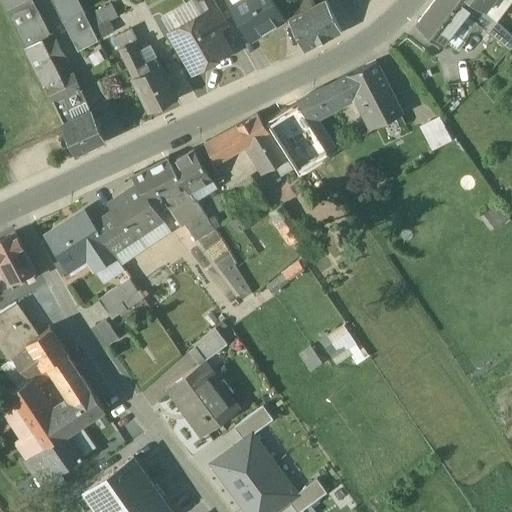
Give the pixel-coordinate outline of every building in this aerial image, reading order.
[(31,7),(27,0),(0,0),(0,4),(8,19),(31,7)] [(83,15),(74,0),(47,0),(77,56),(97,45),(85,21),(83,15)] [(269,0),(231,0),(227,2),(252,42),(284,23),(275,8),(269,0)] [(285,0),(269,0),(275,8),(286,1),(285,0)] [(438,0),(418,27),(430,37),(427,42),(435,48),(439,44),(443,47),(445,44),(466,19),(474,9),(463,0),(438,0)] [(463,0),(474,9),(483,15),(494,0),(463,0)] [(511,0),(494,0),(483,15),(495,25),(511,2),(511,0)] [(227,29),(211,1),(194,11),(200,20),(206,17),(216,35),(227,29)] [(113,6),(90,15),(101,41),(115,35),(110,22),(118,19),(113,6)] [(341,37),(325,6),(309,13),(324,44),(341,37)] [(31,7),(8,19),(25,52),(49,39),(31,7)] [(511,42),(495,26),(474,9),(466,19),(484,34),(510,54),(511,51),(511,42)] [(309,13),(285,25),(285,26),(287,25),(303,54),(324,44),(309,13)] [(200,20),(169,38),(178,54),(182,55),(188,66),(187,70),(190,74),(194,76),(201,72),(202,69),(209,65),(207,62),(214,58),(214,59),(217,60),(225,56),(226,52),(216,35),(206,17),(200,20)] [(484,34),(466,19),(445,44),(457,54),(470,37),(484,34)] [(130,34),(112,44),(117,56),(132,48),(132,49),(137,47),(130,34)] [(63,59),(52,38),(49,39),(25,52),(24,52),(36,78),(38,77),(45,91),(71,78),(62,59),(63,59)] [(132,48),(117,56),(132,85),(147,77),(132,49),(132,48)] [(375,67),(337,86),(346,105),(357,100),(375,134),(402,118),(375,67)] [(132,85),(131,85),(147,116),(175,102),(159,71),(147,77),(132,85)] [(71,78),(45,91),(52,107),(64,102),(80,94),(72,78),(71,78)] [(337,86),(323,93),(333,115),(347,107),(346,105),(337,86)] [(311,98),(298,107),(309,126),(333,115),(323,93),(311,98)] [(80,94),(64,102),(66,111),(72,125),(90,116),(80,94)] [(64,102),(52,107),(63,129),(72,125),(66,111),(64,102)] [(309,126),(298,107),(266,126),(300,179),(329,158),(309,126)] [(72,125),(63,129),(77,159),(104,146),(90,116),(72,125)] [(286,164),(257,118),(230,133),(242,151),(245,149),(263,177),(286,164)] [(450,145),(438,122),(420,131),(432,154),(450,145)] [(230,133),(204,148),(216,167),(242,151),(230,133)] [(194,154),(171,167),(186,191),(189,195),(209,183),(194,154)] [(168,162),(143,174),(158,204),(186,191),(171,167),(168,162)] [(143,174),(133,179),(140,189),(152,208),(158,204),(143,174)] [(251,185),(223,202),(233,217),(249,208),(262,201),(251,185)] [(140,189),(109,209),(114,216),(132,242),(161,223),(152,208),(140,189)] [(262,201),(249,208),(257,220),(270,212),(262,201)] [(249,208),(233,217),(241,230),(257,220),(249,208)] [(504,223),(495,211),(482,221),(491,233),(504,223)] [(294,232),(282,213),(269,220),(283,240),(294,232)] [(94,229),(84,215),(43,242),(66,276),(86,263),(94,275),(115,261),(111,256),(94,229)] [(114,216),(94,229),(111,256),(132,242),(114,216)] [(32,272),(14,237),(0,243),(0,270),(12,294),(36,281),(32,273),(32,272)] [(130,285),(100,304),(113,322),(142,303),(130,285)] [(15,308),(0,317),(0,335),(24,320),(15,308)] [(24,320),(0,335),(0,339),(4,346),(0,348),(0,351),(9,365),(13,362),(29,351),(26,347),(37,339),(24,320)] [(37,339),(26,347),(29,351),(13,362),(28,383),(30,382),(47,370),(66,357),(49,331),(37,339)] [(226,349),(214,333),(194,350),(204,365),(226,350),(226,349)] [(331,363),(355,345),(350,338),(333,350),(327,341),(319,347),(331,363)] [(66,357),(47,370),(54,381),(73,368),(66,357)] [(28,383),(13,362),(9,365),(7,366),(13,376),(6,381),(15,393),(28,383)] [(237,414),(203,366),(167,392),(201,440),(237,414)] [(73,368),(54,381),(71,406),(90,394),(73,368)] [(53,418),(30,382),(15,393),(8,398),(14,407),(4,415),(24,446),(18,451),(26,464),(67,438),(53,418)] [(71,406),(53,418),(67,438),(103,415),(90,394),(71,406)] [(8,398),(0,403),(0,409),(4,415),(14,407),(8,398)] [(263,411),(235,431),(244,444),(252,438),(272,423),(263,411)] [(67,438),(26,464),(43,489),(82,462),(67,438)] [(211,468),(232,498),(275,469),(252,438),(244,444),(211,468)] [(134,461),(84,495),(95,511),(116,511),(153,488),(134,461)] [(297,500),(275,469),(232,498),(242,511),(279,511),(288,506),(297,500)] [(297,500),(288,506),(292,511),(305,511),(326,496),(317,483),(297,500)] [(169,511),(153,488),(116,511),(169,511)]
